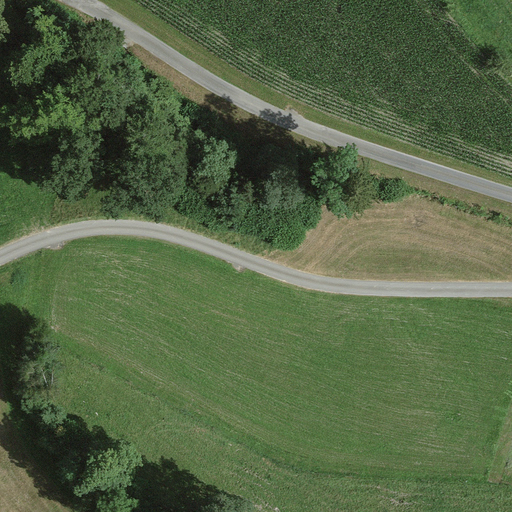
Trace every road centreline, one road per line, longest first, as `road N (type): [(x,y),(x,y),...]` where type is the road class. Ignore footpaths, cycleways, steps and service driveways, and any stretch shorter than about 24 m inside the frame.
road 1 (track): [(0,255),(31,239),(111,225),(193,240),(335,285),(511,289)]
road 2 (unclassified): [(75,0),(300,126),(511,196)]
